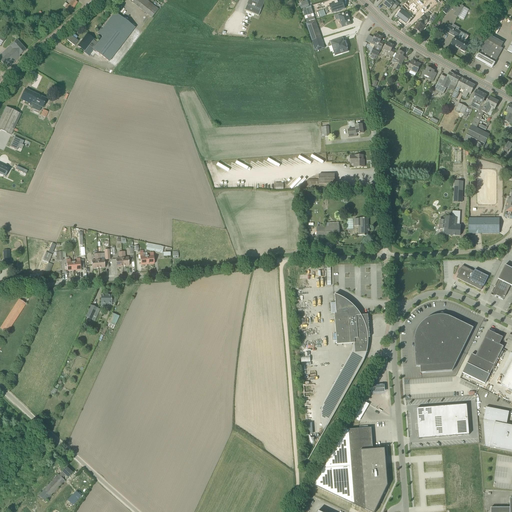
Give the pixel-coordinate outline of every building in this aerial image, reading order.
[(77,3),(73,0),(72,0),(70,5),(68,4),(65,8),(71,12),(77,3)] [(158,10),(145,0),(133,0),(132,2),(152,18),(158,10)] [(248,0),(244,10),(258,16),(265,0),(248,0)] [(301,9),(309,6),(307,0),(299,3),(301,9)] [(387,0),(384,4),(390,10),(392,7),(395,9),(399,4),(394,0),(387,0)] [(335,3),(330,5),(332,13),(336,12),(341,11),(341,10),(345,9),(342,1),(338,2),(338,1),(334,2),(335,3)] [(397,17),(406,25),(412,17),(411,17),(417,9),(414,7),(410,4),(404,12),(402,10),(397,17)] [(451,9),(447,5),(442,11),(446,14),(448,12),(451,9)] [(313,14),(312,8),(303,10),(305,16),(307,16),(308,19),(306,19),(307,22),(315,20),(314,17),(312,17),(311,15),(313,14)] [(428,12),(425,15),(419,20),(416,24),(417,25),(414,29),(420,33),(424,26),(421,24),(422,22),(423,21),(424,23),(428,19),(427,18),(430,15),(428,12)] [(115,13),(100,33),(99,34),(103,37),(98,44),(93,50),(109,61),(127,38),(135,28),(115,13)] [(349,19),(347,13),(341,15),(340,14),(334,16),(336,20),(340,19),(342,28),(351,25),(349,19)] [(306,24),(312,41),(319,39),(313,21),(306,24)] [(449,26),(446,32),(456,37),(451,45),(464,52),(469,44),(457,37),(460,32),(458,31),(459,28),(453,25),(452,27),(449,26)] [(82,42),(78,46),(84,51),(87,48),(92,52),(93,50),(98,44),(93,40),(94,39),(87,34),(83,40),(82,42)] [(378,56),(381,49),(384,43),(381,41),(382,38),(376,34),(374,38),(368,35),(366,41),(372,44),(373,42),(377,44),(376,46),(376,47),(375,48),(374,48),(371,53),(378,56)] [(347,49),(345,43),(344,43),(343,40),(343,39),(343,38),(331,42),(334,51),(338,50),(339,54),(348,51),(348,50),(347,49)] [(319,39),(312,41),(315,51),(322,49),(319,39)] [(492,68),(503,49),(486,39),(479,53),(478,53),(477,54),(478,54),(476,59),(492,68)] [(0,56),(0,61),(7,69),(20,57),(19,56),(26,50),(17,40),(7,49),(8,49),(0,56)] [(392,57),(395,51),(392,49),(394,46),(387,43),(384,50),(388,52),(387,55),(392,57)] [(402,65),(405,58),(403,56),(404,54),(398,51),(395,58),(394,58),(392,62),(393,62),(395,64),(397,63),(402,65)] [(417,74),(421,65),(412,60),(410,65),(407,63),(408,62),(404,69),(409,72),(410,70),(417,74)] [(437,73),(434,72),(434,71),(431,70),(432,70),(427,68),(425,72),(424,71),(421,78),(422,79),(424,76),(428,78),(428,80),(433,82),(437,73)] [(448,89),(453,91),(460,78),(450,72),(446,79),(445,78),(444,81),(439,79),(434,89),(432,93),(436,95),(437,94),(441,96),(442,93),(443,94),(447,88),(448,89)] [(469,83),(461,78),(453,95),(456,96),(458,93),(460,89),(465,91),(469,83)] [(475,86),(469,83),(465,91),(462,96),(466,98),(469,93),(471,94),(475,86)] [(38,95),(25,89),(21,100),(30,104),(28,107),(31,109),(33,104),(42,108),(46,99),(38,95)] [(481,106),(484,101),(487,95),(476,90),(472,98),(474,99),(472,102),(481,106)] [(484,101),(481,106),(481,107),(484,108),(482,111),(487,114),(491,107),(495,110),(499,102),(489,97),(487,102),(484,101)] [(463,114),(467,107),(459,103),(456,111),(463,114)] [(6,107),(0,119),(0,130),(11,135),(21,114),(6,107)] [(413,112),(421,117),(424,112),(421,110),(418,108),(418,109),(416,107),(413,112)] [(495,124),(493,129),(496,130),(502,118),(498,117),(495,124)] [(348,130),(349,138),(357,137),(357,134),(363,133),(362,125),(355,126),(356,129),(348,130)] [(329,126),(324,127),(321,127),(322,137),(330,136),(329,126)] [(464,140),(469,143),(469,142),(478,147),(483,150),(490,135),(471,126),(464,140)] [(22,150),(24,146),(22,145),(24,141),(14,137),(10,147),(17,150),(18,148),(22,150)] [(511,143),(507,141),(502,151),(507,154),(511,143)] [(363,160),(363,156),(352,156),(352,161),(353,162),(355,162),(355,167),(364,167),(364,160),(363,160)] [(8,169),(9,169),(0,164),(0,174),(5,176),(8,169)] [(333,184),(333,174),(316,174),(317,179),(309,179),(309,184),(333,184)] [(451,204),(459,204),(461,183),(453,183),(451,204)] [(446,217),(444,235),(460,236),(461,226),(457,226),(458,218),(446,217)] [(359,227),(359,235),(357,235),(357,236),(364,236),(364,237),(368,236),(368,238),(368,232),(369,232),(368,218),(359,219),(354,219),(354,227),(359,227)] [(480,234),(499,234),(499,229),(499,224),(499,219),(469,219),(469,234),(476,234),(476,235),(480,235),(480,234)] [(317,227),(317,237),(340,237),(339,227),(339,223),(329,223),(329,227),(317,227)] [(80,236),(81,230),(72,228),(71,234),(74,235),(73,238),(80,239),(80,236)] [(163,250),(163,247),(146,243),(146,246),(147,246),(146,250),(152,252),(152,251),(159,252),(160,251),(162,252),(163,250)] [(45,253),(42,261),(48,264),(51,256),(45,253)] [(495,296),(502,299),(504,296),(505,297),(510,286),(511,286),(511,268),(505,265),(498,279),(491,295),(494,297),(495,296)] [(474,272),(462,266),(456,278),(481,290),(483,286),(484,286),(488,277),(475,270),(474,272)] [(355,345),(355,353),(367,352),(367,350),(368,349),(368,348),(368,346),(368,345),(368,343),(368,342),(368,341),(368,339),(368,338),(370,338),(368,315),(361,316),(360,314),(359,312),(358,310),(356,309),(355,307),(354,306),(353,305),(352,304),(350,303),(349,302),(347,301),(346,300),(344,299),(343,298),(341,297),(340,296),(338,296),(337,295),(335,294),(337,314),(335,314),(337,345),(355,343),(355,345)] [(111,297),(111,295),(101,295),(101,307),(106,307),(106,304),(111,304),(111,303),(114,303),(115,301),(115,297),(111,297)] [(0,328),(7,333),(26,304),(19,299),(0,328)] [(91,320),(97,308),(91,306),(86,317),(91,320)] [(119,317),(111,313),(107,323),(115,326),(119,317)] [(430,317),(424,321),(420,326),(416,332),(414,340),(416,367),(420,366),(421,373),(453,371),(473,328),(447,316),(438,315),(430,317)] [(472,354),(467,364),(462,373),(485,384),(504,347),(499,345),(503,338),(498,335),(495,334),(488,330),(484,339),(476,356),(472,354)] [(511,361),(501,385),(511,390),(511,361)] [(410,379),(411,395),(429,394),(429,393),(442,392),(442,388),(444,388),(444,383),(437,383),(436,378),(429,378),(429,382),(422,383),(422,379),(415,379),(410,379)] [(385,386),(371,387),(371,394),(385,393),(385,386)] [(330,412),(334,414),(347,392),(342,390),(341,393),(333,389),(326,401),(333,406),(330,412)] [(359,421),(368,404),(363,401),(354,418),(359,421)] [(469,435),(467,405),(417,409),(419,439),(469,435)] [(511,425),(506,425),(509,412),(486,407),(483,420),(495,423),(490,448),(511,451),(511,425)] [(367,511),(375,511),(379,503),(384,492),(384,485),(387,484),(385,456),(386,456),(385,448),(373,449),(372,428),(347,430),(353,505),(367,511)] [(68,478),(72,473),(66,468),(59,476),(57,474),(48,484),(45,482),(35,492),(45,502),(65,481),(68,478)] [(491,508),(490,511),(511,511),(511,497),(510,498),(510,508),(491,508)]
